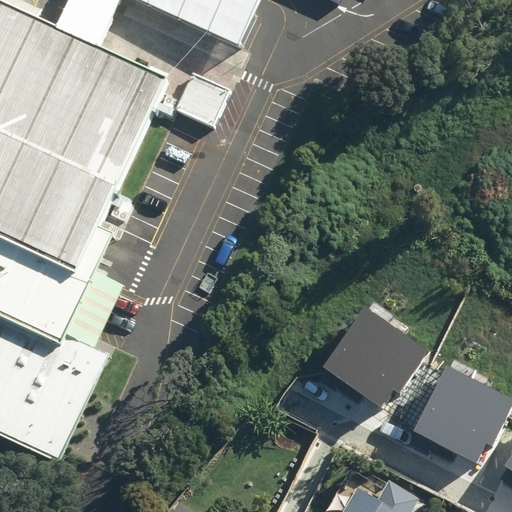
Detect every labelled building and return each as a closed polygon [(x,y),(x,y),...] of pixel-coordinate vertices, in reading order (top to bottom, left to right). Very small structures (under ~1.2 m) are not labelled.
[(144,0),(245,45),(265,0),(144,0)] [(181,87),(0,4),(0,436),(62,465),(108,364),(63,344),(181,87)] [(234,91),(192,74),(175,115),(217,133),(234,91)] [(419,352),(354,303),(308,362),(373,412),(419,352)] [(508,401),(436,367),(404,433),(476,468),(508,401)] [(511,445),(493,471),(511,485),(511,445)] [(402,511),(365,488),(349,511),(402,511)]
